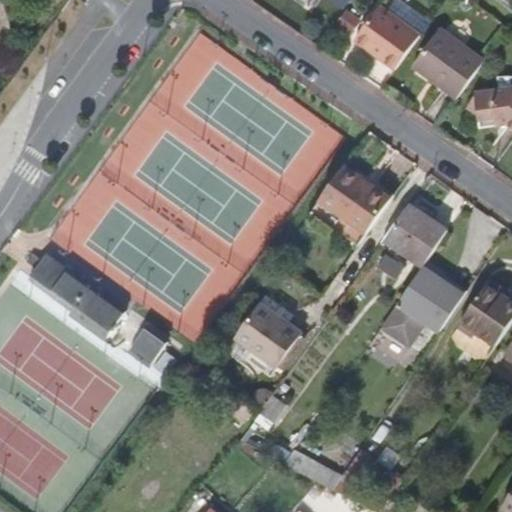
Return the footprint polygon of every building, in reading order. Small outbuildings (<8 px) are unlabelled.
[(511,0),(498,0),(511,11),(511,0)] [(422,35),(381,6),(357,40),(396,69),(422,35)] [(459,99),(487,61),(443,28),(414,67),(459,99)] [(511,126),(511,87),(479,94),(471,108),(483,115),(483,128),(511,126)] [(371,232),(395,197),(375,184),(371,189),(351,176),(331,205),(371,232)] [(428,262),(451,230),(413,203),(389,236),(428,263),(428,262)] [(371,232),(331,205),(323,216),(362,244),(371,232)] [(15,255),(26,265),(30,263),(32,261),(33,259),(33,256),(21,247),(15,255)] [(99,329),(116,307),(37,250),(34,253),(33,256),(33,259),(32,261),(30,263),(26,265),(23,268),(21,272),(99,329)] [(405,263),(385,251),(377,265),(396,277),(405,263)] [(444,329),(467,294),(426,265),(384,324),(411,343),(428,319),(444,329)] [(501,344),(511,328),(511,295),(508,293),(510,289),(497,279),(464,325),(479,335),(481,331),(501,344)] [(279,368),(304,334),(262,304),(239,337),(256,349),(255,351),(279,368)] [(155,342),(157,338),(136,322),(122,342),(142,357),(155,342)] [(167,352),(155,342),(142,357),(155,367),(167,352)] [(267,409),(276,396),(263,387),(254,399),(267,409)] [(285,464),(335,490),(343,478),(339,475),(332,471),(296,451),(285,464)] [(340,457),(332,471),(339,475),(346,461),(340,457)] [(348,497),(369,465),(357,457),(343,478),(335,490),(348,497)] [(377,460),(368,474),(380,482),(389,468),(377,460)] [(388,504),(408,476),(394,467),(375,495),(388,504)] [(379,511),(383,506),(369,496),(364,504),(377,511),(379,511)]
